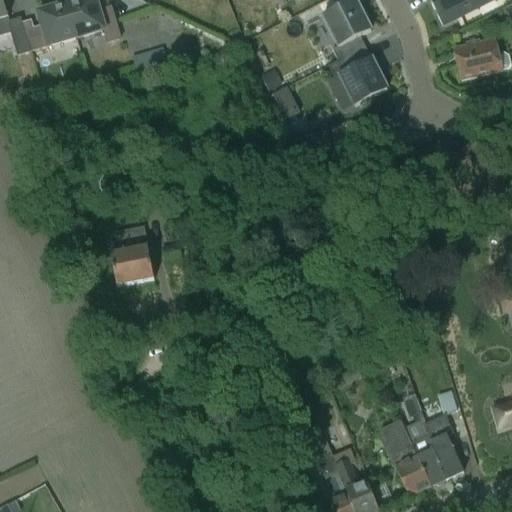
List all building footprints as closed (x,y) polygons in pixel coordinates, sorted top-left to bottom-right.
[(0,0),(0,23),(9,21),(2,0),(0,0)] [(75,40),(105,30),(94,0),(73,0),(63,3),(75,40)] [(338,48),(370,31),(353,0),(351,0),(321,16),(338,48)] [(426,0),(441,28),(494,1),(493,0),(426,0)] [(75,40),(63,3),(33,13),(45,50),(75,40)] [(459,85),(500,74),(493,48),(453,58),(459,85)] [(150,75),(175,65),(170,52),(145,61),(150,75)] [(354,108),(386,91),(369,59),(337,75),(354,108)] [(287,70),(274,76),(281,92),(294,86),(287,70)] [(301,124),(316,115),(299,89),(285,98),(301,124)] [(114,290),(153,283),(149,262),(110,269),(114,290)] [(511,396),(510,397),(511,404),(493,410),(499,432),(511,427),(511,396)] [(447,484),(464,477),(447,434),(430,442),(447,484)] [(447,484),(430,442),(411,449),(428,491),(447,484)] [(407,500),(428,491),(411,449),(390,458),(407,500)] [(355,511),(377,511),(364,483),(346,491),(355,511)] [(355,511),(346,491),(326,500),(330,511),(355,511)]
